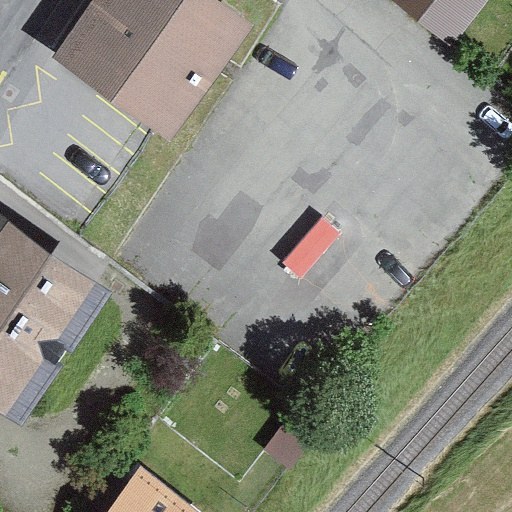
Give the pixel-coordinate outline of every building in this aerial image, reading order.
[(100,0),(59,59),(163,132),(241,21),(219,5),(222,0),(100,0)] [(479,0),(402,0),(450,37),(479,0)] [(336,299),(378,255),(325,206),(284,250),(336,299)] [(93,288),(0,220),(0,415),(0,416),(93,288)] [(112,511),(195,511),(144,472),(112,511)]
